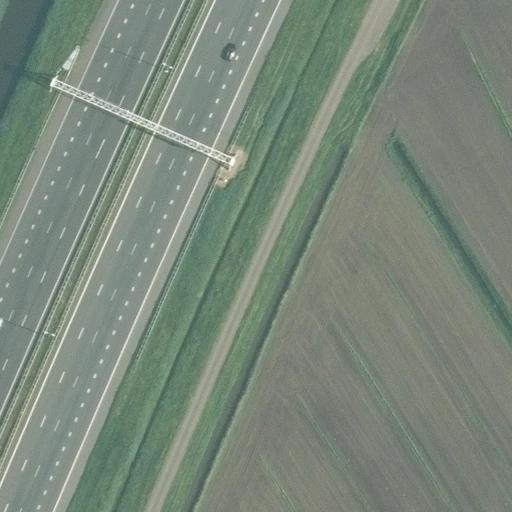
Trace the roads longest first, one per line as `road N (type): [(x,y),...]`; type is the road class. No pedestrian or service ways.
road 1 (unclassified): [(156,511),(283,203),(379,0)]
road 2 (motorway): [(21,511),(244,0)]
road 3 (motorway): [(154,0),(0,343)]
